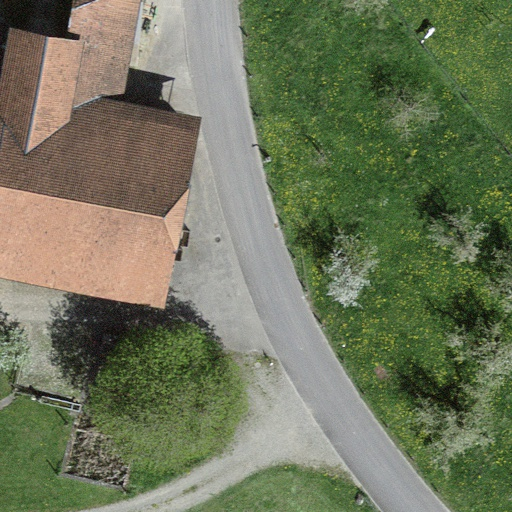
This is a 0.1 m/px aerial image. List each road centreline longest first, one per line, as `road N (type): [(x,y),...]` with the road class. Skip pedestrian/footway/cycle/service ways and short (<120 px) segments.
road 1 (unclassified): [(211,0),(219,102),(278,323),(374,472),(410,511)]
road 2 (track): [(0,310),(140,332),(278,323)]
